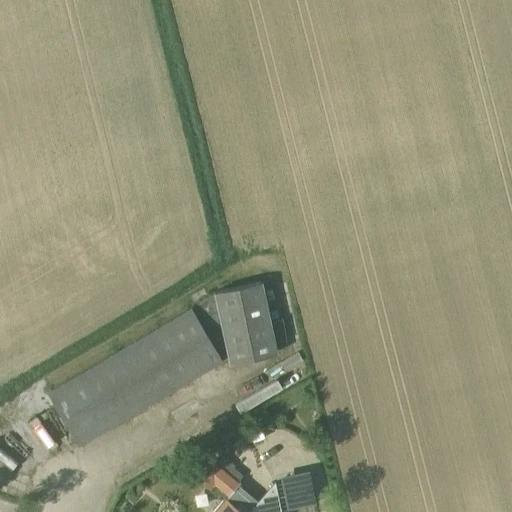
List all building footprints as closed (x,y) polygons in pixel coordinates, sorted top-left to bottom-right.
[(46,390),(78,444),(222,360),(226,357),(228,365),(277,354),(261,282),(213,293),(190,307),(189,306),(46,390)] [(209,459),(194,476),(221,498),(235,481),(209,459)] [(277,475),(283,506),(310,501),(304,469),(277,475)] [(226,495),(247,508),(254,497),(233,484),(226,495)] [(241,511),(225,499),(213,511),(241,511)]
